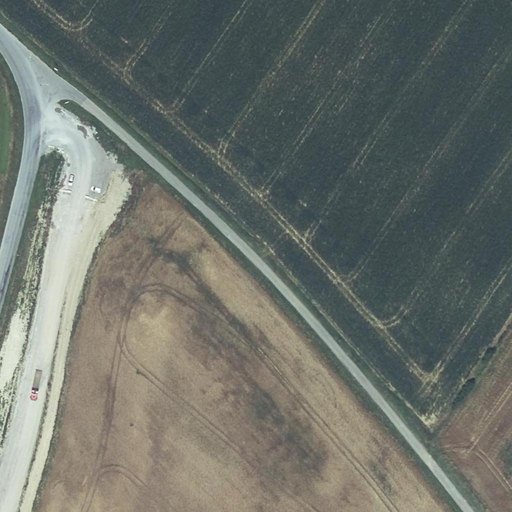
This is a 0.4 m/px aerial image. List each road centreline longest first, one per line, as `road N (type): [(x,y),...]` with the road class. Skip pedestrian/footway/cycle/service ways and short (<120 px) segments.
road 1 (tertiary): [(467,511),(323,333),(204,209),(79,97),(26,83)]
road 2 (tertiary): [(0,279),(31,146),(26,83)]
